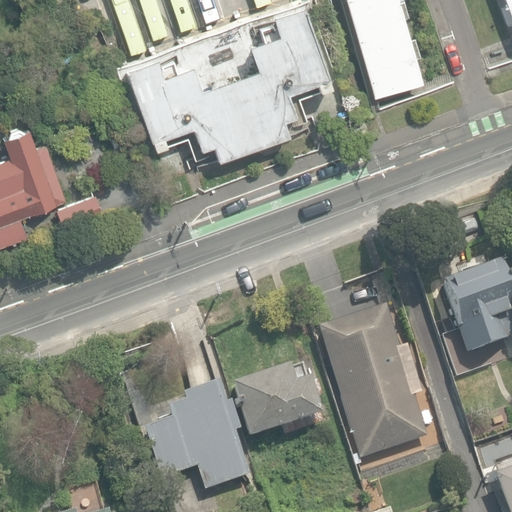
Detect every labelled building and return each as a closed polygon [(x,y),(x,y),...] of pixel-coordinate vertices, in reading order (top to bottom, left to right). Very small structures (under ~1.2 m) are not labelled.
[(30,0),(19,4),(30,37),(79,21),(72,0),(30,0)] [(186,139),(196,166),(288,133),(286,128),(306,121),(298,98),(337,84),(306,0),(299,0),(113,67),(138,135),(144,133),(151,151),(186,139)] [(342,0),(371,96),(420,82),(395,0),(342,0)] [(511,0),(501,0),(511,29),(511,0)] [(0,159),(0,245),(26,236),(19,219),(65,202),(45,147),(34,151),(26,127),(22,129),(16,126),(8,129),(7,135),(2,136),(8,156),(0,159)] [(124,182),(138,217),(157,209),(143,174),(124,182)] [(467,353),(511,336),(511,295),(499,259),(440,281),(467,353)] [(316,328),(358,459),(426,437),(412,395),(421,392),(404,341),(394,344),(382,306),(316,328)] [(235,386),(251,438),(283,428),(285,436),(326,423),(312,380),(299,384),(294,367),(235,386)] [(195,468),(203,491),(248,477),(233,434),(238,432),(228,403),(223,405),(215,382),(179,394),(181,401),(164,407),(168,418),(142,427),(159,480),(195,468)] [(511,511),(511,467),(490,475),(504,511),(511,511)] [(352,500),(355,507),(366,503),(363,495),(352,500)]
